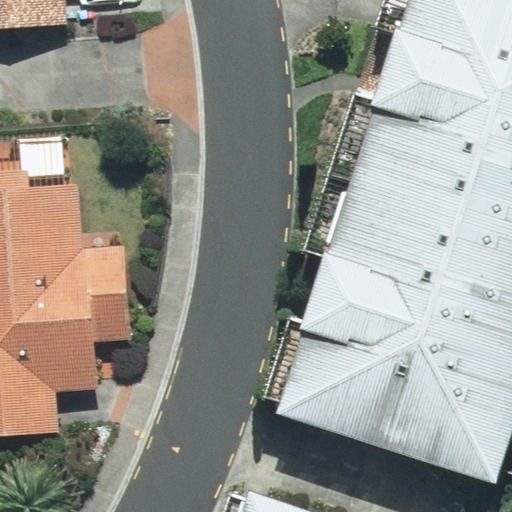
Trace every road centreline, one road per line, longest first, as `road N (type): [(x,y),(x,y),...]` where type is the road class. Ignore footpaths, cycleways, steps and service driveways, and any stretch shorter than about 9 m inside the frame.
road 1 (residential): [(243,62),(248,248),(220,373),(167,511)]
road 2 (residential): [(243,62),(0,82)]
